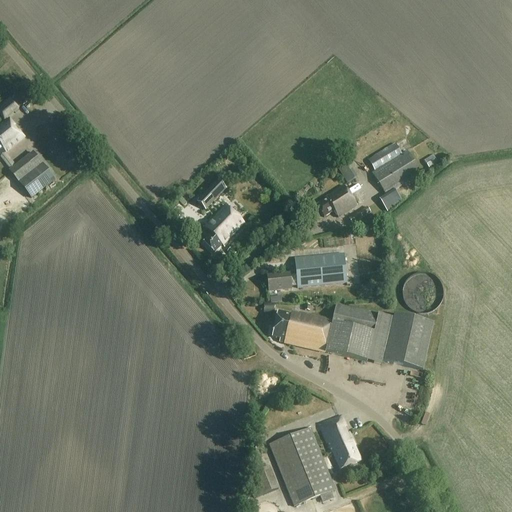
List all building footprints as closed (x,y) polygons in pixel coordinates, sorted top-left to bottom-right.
[(16,166),(6,153),(24,138),(9,118),(26,104),(23,100),(18,93),(15,95),(0,108),(0,116),(4,122),(0,124),(0,156),(0,157),(11,170),(9,172),(23,190),(29,198),(53,179),(33,153),(16,166)] [(404,130),(398,121),(390,126),(396,135),(404,130)] [(117,131),(114,130),(109,137),(116,143),(125,132),(120,128),(117,131)] [(401,155),(395,144),(368,160),(374,172),(372,174),(386,196),(421,174),(407,151),(401,155)] [(429,160),(435,168),(443,162),(437,154),(429,160)] [(144,167),(138,171),(142,177),(148,172),(144,167)] [(143,179),(151,188),(158,182),(150,173),(143,179)] [(206,211),(227,190),(218,181),(197,202),(206,211)] [(339,220),(359,208),(346,187),(327,198),(328,200),(319,206),(326,218),(335,213),(339,220)] [(384,198),(375,205),(383,217),(408,200),(403,191),(387,202),(384,198)] [(224,248),(246,226),(225,206),(204,228),(211,234),(203,242),(215,254),(223,246),(224,248)] [(352,218),(349,219),(353,225),(354,224),(357,223),(369,215),(366,209),(355,216),(352,218)] [(298,289),(347,284),(344,255),(295,260),(298,289)] [(268,293),(292,291),(291,274),(267,276),(268,293)] [(367,363),(379,315),(337,305),(334,321),(301,313),(300,316),(292,315),(291,317),(279,314),(273,338),(282,340),(281,343),(367,363)] [(393,318),(384,362),(424,371),(434,324),(394,315),(393,318)] [(404,410),(413,413),(415,407),(405,405),(404,410)] [(347,434),(344,427),(346,426),(342,416),(320,425),(331,451),(333,452),(334,457),(340,468),(360,460),(355,448),(357,448),(351,432),(347,434)] [(292,508),(335,492),(312,429),(269,445),(292,508)] [(258,499),(279,490),(270,467),(249,476),(258,499)]
